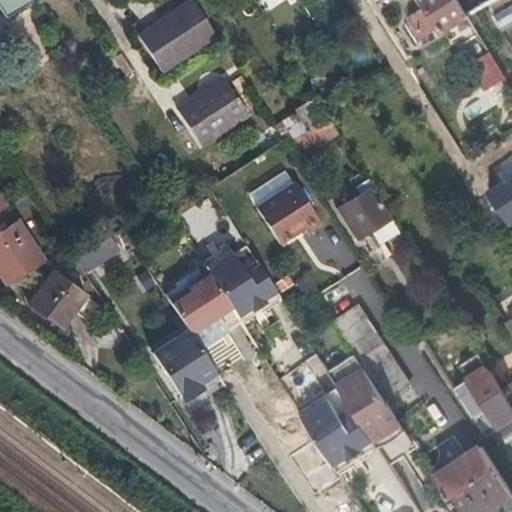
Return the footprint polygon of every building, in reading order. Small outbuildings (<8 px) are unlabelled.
[(217,37),(194,0),(139,36),(162,72),(217,37)] [(458,0),(422,0),(428,9),(424,12),(423,10),(409,18),(426,46),(444,35),(443,33),(469,17),(467,14),(458,0)] [(490,0),(458,0),(467,14),(490,0)] [(511,1),(489,10),(497,30),(511,23),(511,1)] [(506,79),(490,52),(470,64),(486,91),(506,79)] [(250,116),(225,78),(177,109),(202,147),(250,116)] [(328,117),(318,100),(298,113),(308,129),(328,117)] [(297,112),(275,125),(285,140),(287,143),(308,129),(298,113),(297,112)] [(308,129),(287,143),(298,160),(339,133),(328,117),(308,129)] [(392,219),(372,188),(373,188),(369,181),(343,197),(347,203),(337,209),(356,240),(370,231),(392,219)] [(294,182),(256,207),(282,247),(306,231),(309,236),(323,227),(294,182)] [(392,219),(370,231),(379,245),(400,233),(392,219)] [(45,262),(19,220),(0,232),(0,273),(8,285),(45,262)] [(119,251),(110,237),(86,252),(95,266),(119,251)] [(242,238),(204,263),(209,271),(242,322),(243,325),(282,300),(279,296),(242,238)] [(155,285),(145,271),(137,277),(146,291),(155,285)] [(209,271),(188,285),(190,288),(170,301),(189,330),(201,349),(242,322),(209,271)] [(329,306),(364,285),(356,271),(320,292),(329,306)] [(87,295),(54,272),(30,304),(62,328),(87,295)] [(411,385),(359,306),(335,322),(356,353),(357,355),(359,358),(370,375),(382,394),(387,401),(411,385)] [(458,320),(451,311),(438,319),(444,328),(458,320)] [(511,402),(460,323),(428,344),(454,385),(467,377),(500,429),(511,420),(511,402)] [(201,349),(189,330),(153,353),(186,403),(205,391),(200,384),(217,373),(201,349)] [(505,385),(511,381),(511,352),(492,365),(505,385)] [(382,394),(370,375),(359,358),(357,355),(329,373),(343,394),(368,432),(374,441),(377,446),(404,428),(387,401),(382,394)] [(304,361),(278,381),(302,411),(327,390),(304,361)] [(343,394),(330,402),(361,449),(374,441),(368,432),(343,394)] [(330,402),(304,419),(320,443),(335,466),(348,458),(349,461),(363,452),(361,449),(330,402)] [(511,497),(511,488),(484,446),(466,458),(497,506),(511,497)] [(497,506),(466,458),(436,477),(458,511),(495,511),(499,509),(497,506)]
